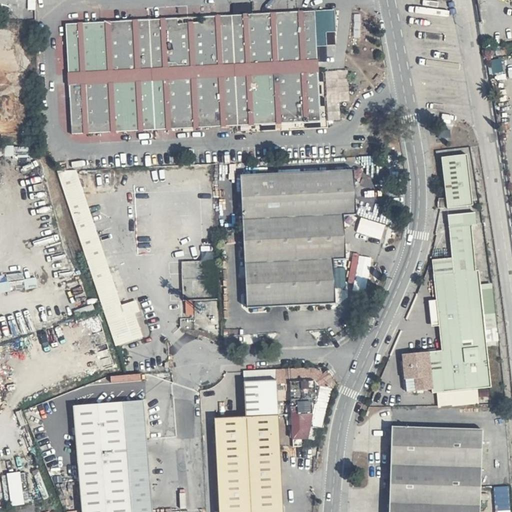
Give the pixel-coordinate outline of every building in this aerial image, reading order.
[(323,119),(316,9),(67,24),(74,132),(323,119)] [(473,204),(467,153),(441,156),(446,206),(473,204)] [(76,168),(57,170),(101,301),(118,296),(76,168)] [(358,212),(355,169),(239,176),(248,307),(339,302),(336,257),(349,256),(347,214),(358,212)] [(360,231),(383,237),(386,224),(363,218),(360,231)] [(475,252),(472,221),(451,224),(453,254),(434,256),(443,347),(403,351),(405,389),(432,386),(433,391),(492,385),(478,252),(475,252)] [(118,296),(101,301),(116,346),(144,338),(137,314),(142,313),(139,303),(122,308),(124,317),(121,318),(117,306),(122,305),(118,296)] [(243,370),(244,379),(281,377),(281,382),(285,384),(285,381),(317,380),(303,437),(312,439),(313,427),(317,429),(329,388),(326,386),(329,383),(322,372),(319,373),(310,366),(243,370)] [(246,414),(215,416),(219,511),(285,511),(282,412),(281,382),(281,377),(244,379),(246,414)] [(303,437),(317,380),(285,381),(285,384),(287,438),(303,437)] [(154,511),(145,397),(73,403),(81,511),(154,511)] [(479,511),(483,427),(392,423),(389,511),(479,511)] [(12,504),(25,503),(22,471),(9,472),(12,504)] [(510,511),(510,485),(495,486),(496,511),(510,511)]
